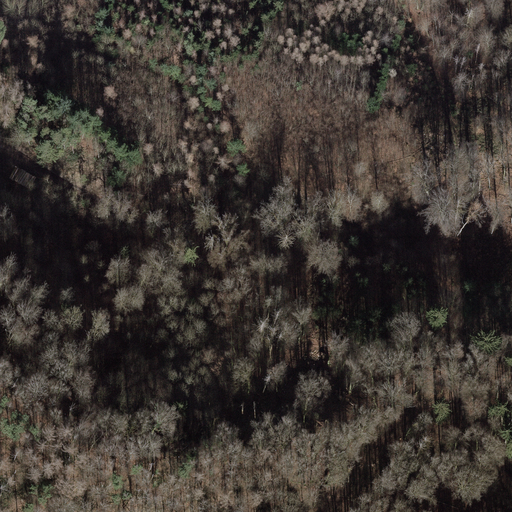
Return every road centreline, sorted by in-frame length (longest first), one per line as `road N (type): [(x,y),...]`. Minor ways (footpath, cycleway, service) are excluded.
road 1 (track): [(0,138),(130,221),(268,213)]
road 2 (track): [(410,0),(427,36),(456,176)]
